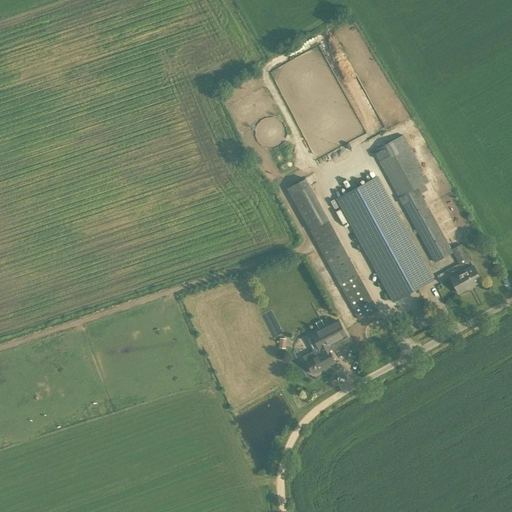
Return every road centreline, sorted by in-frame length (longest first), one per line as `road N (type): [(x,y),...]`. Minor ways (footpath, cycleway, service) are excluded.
road 1 (unclassified): [(338,394),(511,300)]
road 2 (track): [(338,394),(288,443),(279,475),(282,511)]
